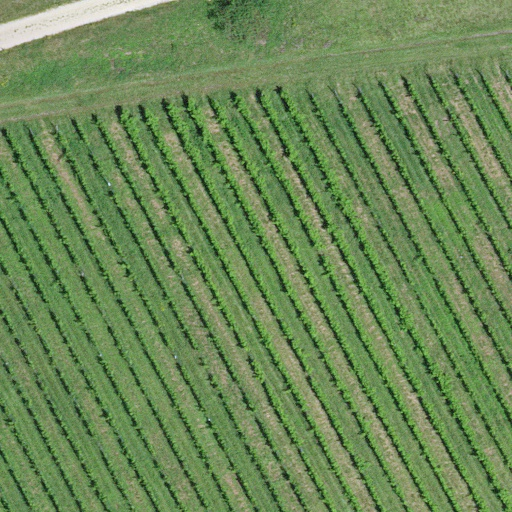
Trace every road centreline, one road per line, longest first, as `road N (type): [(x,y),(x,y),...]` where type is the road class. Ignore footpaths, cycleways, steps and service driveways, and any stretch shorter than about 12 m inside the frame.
road 1 (track): [(511,38),(127,88),(0,116)]
road 2 (track): [(0,35),(127,0)]
